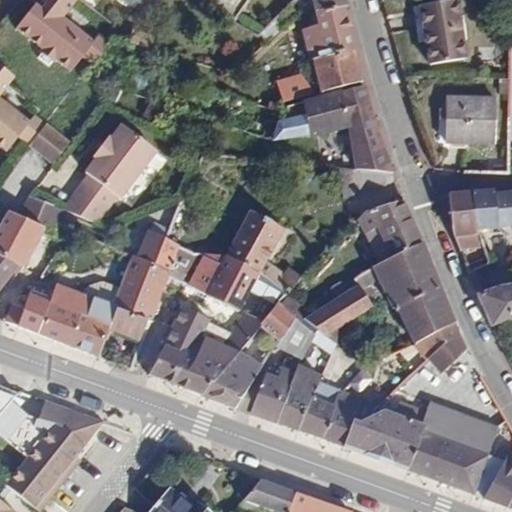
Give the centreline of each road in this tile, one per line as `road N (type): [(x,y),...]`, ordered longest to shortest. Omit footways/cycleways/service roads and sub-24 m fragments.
road 1 (tertiary): [(172,414),(440,511)]
road 2 (residential): [(511,395),(475,330),(418,184)]
road 3 (residential): [(418,184),(364,0)]
road 4 (tertiary): [(0,350),(172,414)]
road 5 (residential): [(172,414),(96,511)]
